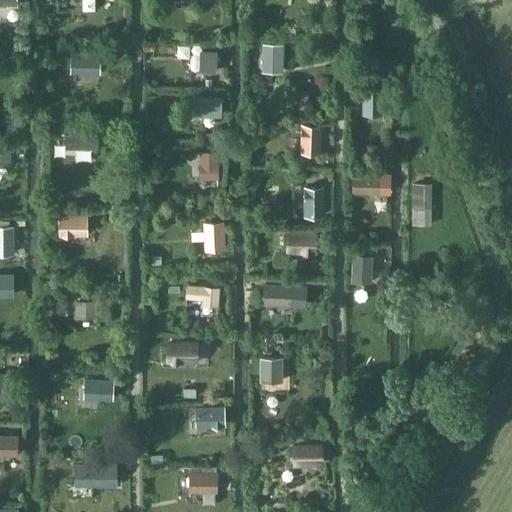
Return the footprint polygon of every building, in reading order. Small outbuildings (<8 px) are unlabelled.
[(281,70),(282,44),(264,44),(263,69),(281,70)] [(200,49),(199,71),(217,71),(217,50),(200,49)] [(100,54),(72,53),(71,71),(99,72),(100,54)] [(362,115),(383,115),(383,88),(363,88),(362,115)] [(195,115),(221,115),(221,96),(195,95),(195,115)] [(319,152),(320,125),(302,124),(301,151),(319,152)] [(65,132),(65,148),(98,148),(98,130),(79,131),(65,131),(65,132)] [(0,164),(10,165),(10,148),(7,148),(0,147),(0,164)] [(201,179),(219,180),(220,151),(201,151),(201,179)] [(353,191),(390,192),(390,174),(354,173),(353,191)] [(412,224),(431,224),(432,182),(412,181),(412,224)] [(323,186),(305,186),(305,214),(323,214),(323,186)] [(60,234),(87,233),(87,215),(60,216),(60,234)] [(206,249),(224,248),(223,221),(204,222),(206,249)] [(12,226),(0,226),(0,252),(13,253),(12,226)] [(315,232),(288,232),(288,250),(315,251),(315,232)] [(353,254),(352,281),(371,282),(372,254),(353,254)] [(161,263),(161,255),(149,255),(149,263),(161,263)] [(13,274),(0,274),(0,294),(13,294),(13,274)] [(221,284),(187,284),(187,297),(202,297),(202,304),(220,305),(221,284)] [(293,284),(265,284),(265,303),(293,304),(293,284)] [(96,317),(96,299),(76,300),(76,317),(96,317)] [(196,360),(197,342),(169,341),(168,360),(196,360)] [(261,356),(261,380),(283,380),(283,356),(261,356)] [(50,371),(49,380),(61,381),(62,372),(50,371)] [(0,399),(9,400),(9,383),(9,372),(0,372),(0,399)] [(85,397),(112,398),(113,379),(85,379),(85,397)] [(196,388),(183,388),(183,396),(195,396),(196,388)] [(196,407),(196,425),(224,424),(223,406),(196,407)] [(0,454),(19,455),(19,435),(0,434),(0,454)] [(295,464),(324,464),(324,444),(295,444),(295,464)] [(162,453),(150,454),(150,463),(163,462),(162,453)] [(92,484),(116,484),(116,464),(76,464),(76,481),(92,481),(92,484)] [(189,489),(217,489),(217,469),(190,468),(189,489)]
